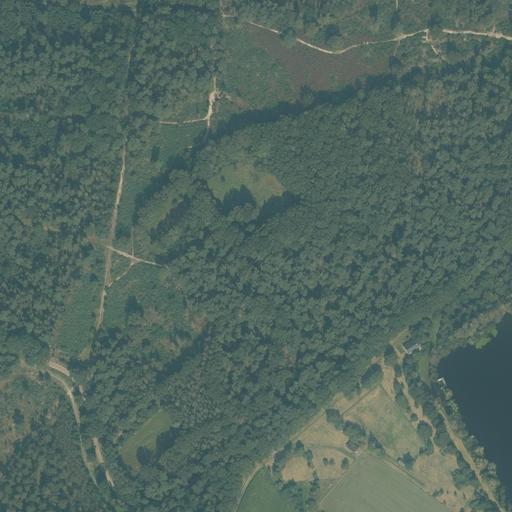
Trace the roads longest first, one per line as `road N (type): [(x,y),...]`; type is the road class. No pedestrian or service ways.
road 1 (track): [(92,354),(140,10)]
road 2 (track): [(220,0),(208,117),(178,123),(0,112)]
road 3 (track): [(403,37),(328,52),(232,16),(140,10)]
road 4 (track): [(234,511),(263,462),(374,368),(394,367),(395,347)]
road 5 (track): [(132,511),(111,486),(78,381),(0,340)]
road 6 (track): [(0,478),(78,381)]
